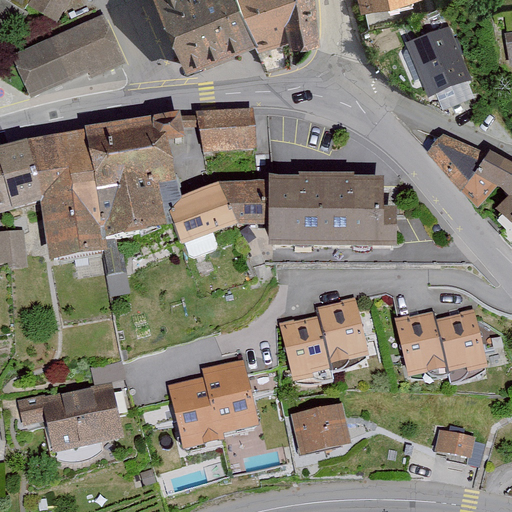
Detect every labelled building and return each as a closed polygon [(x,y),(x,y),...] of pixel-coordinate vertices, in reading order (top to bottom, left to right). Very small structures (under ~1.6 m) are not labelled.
[(0,0),(0,30),(9,15),(21,22),(30,6),(57,21),(68,0),(0,0)] [(156,0),(188,72),(254,42),(235,0),(156,0)] [(307,0),(239,0),(254,42),(257,50),(314,30),(307,0)] [(358,0),(361,10),(403,0),(358,0)] [(102,17),(11,59),(30,100),(90,73),(92,78),(124,64),(102,17)] [(412,42),(432,99),(475,85),(455,27),(412,42)] [(251,112),(196,117),(199,156),(254,151),(251,112)] [(177,119),(80,138),(102,240),(165,226),(157,188),(175,184),(168,147),(182,144),(177,119)] [(445,136),(426,155),(477,212),(497,191),(508,201),(494,213),(511,232),(511,166),(488,156),(475,178),(477,152),(445,136)] [(80,138),(27,149),(42,204),(50,265),(103,252),(102,240),(80,138)] [(27,149),(0,155),(0,180),(9,213),(42,204),(27,149)] [(270,177),(268,248),(396,252),(397,211),(380,210),(381,181),(270,177)] [(0,180),(0,216),(9,213),(0,180)] [(229,229),(263,229),(262,216),(262,208),(263,185),(221,185),(166,208),(182,248),(229,229)] [(24,232),(0,233),(0,271),(27,270),(24,232)] [(352,299),(314,307),(327,369),(366,361),(352,299)] [(472,308),(434,316),(447,378),(486,370),(472,308)] [(430,309),(391,318),(405,380),(443,372),(430,309)] [(314,316),(276,325),(289,387),(328,379),(314,316)] [(243,364),(205,372),(218,435),(257,427),(243,364)] [(206,381),(168,390),(181,452),(220,444),(206,381)] [(74,390),(18,400),(23,426),(42,422),(47,452),(121,438),(110,383),(74,390)] [(341,409),(288,419),(296,459),(349,448),(341,409)] [(474,441),(439,432),(433,455),(467,465),(474,441)]
